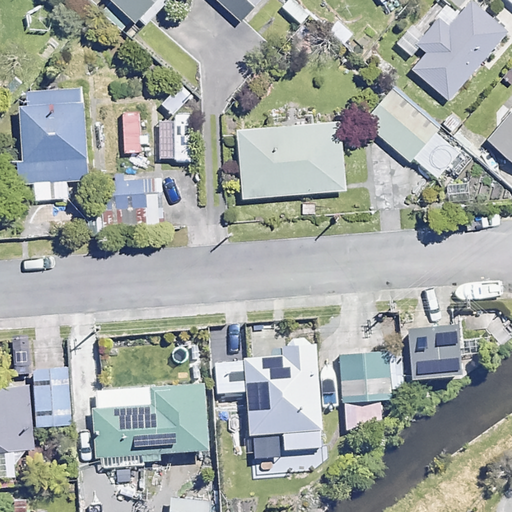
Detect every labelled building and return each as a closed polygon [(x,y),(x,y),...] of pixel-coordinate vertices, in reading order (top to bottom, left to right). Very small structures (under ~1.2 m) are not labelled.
[(150,0),(113,0),(104,9),(123,28),(150,0)] [(258,0),(220,0),(241,19),(258,0)] [(508,29),(471,0),(468,0),(446,29),(431,17),(415,37),(430,50),(416,68),(454,97),(508,29)] [(412,155),(436,128),(439,124),(390,84),(361,120),(409,159),(412,155)] [(83,86),(19,89),(24,179),(34,178),(35,198),(69,196),(68,178),(88,176),(83,86)] [(511,109),(488,137),(511,157),(511,109)] [(346,187),(341,119),(238,127),(243,196),(346,187)] [(436,128),(412,155),(446,182),(459,166),(452,161),(462,149),(436,128)] [(163,174),(112,175),(113,231),(165,229),(163,174)] [(459,371),(454,320),(405,325),(410,376),(459,371)] [(313,337),(281,340),(282,355),(215,360),(217,393),(245,391),(248,432),(282,430),(284,448),(322,445),(313,337)] [(386,349),(339,353),(345,424),(381,421),(379,397),(390,397),(386,349)] [(33,373),(33,383),(4,384),(4,374),(0,374),(0,479),(16,479),(15,450),(35,450),(34,425),(70,424),(69,382),(68,372),(33,373)] [(162,460),(161,451),(207,448),(203,383),(97,389),(101,454),(105,454),(106,470),(146,468),(146,461),(162,460)]
